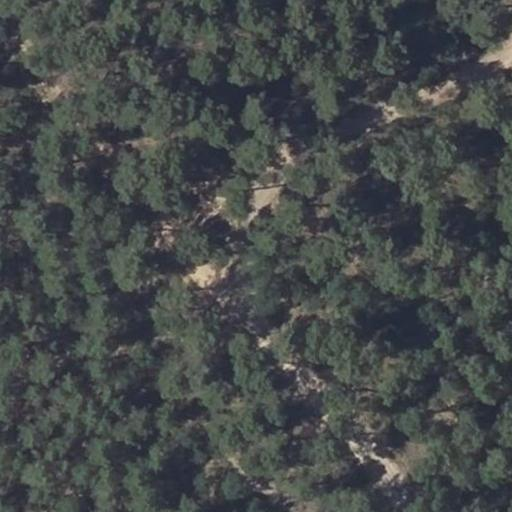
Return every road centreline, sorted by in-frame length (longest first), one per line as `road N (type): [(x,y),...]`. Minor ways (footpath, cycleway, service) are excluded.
road 1 (track): [(407,511),(374,443),(264,341),(246,247),(258,204),(287,160),(380,107),(511,56)]
road 2 (track): [(253,312),(114,173),(0,1)]
